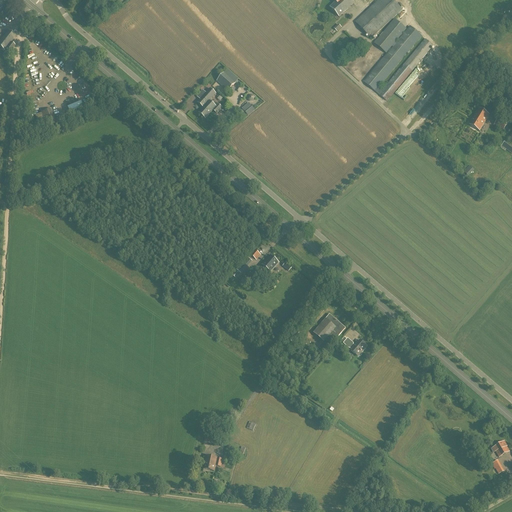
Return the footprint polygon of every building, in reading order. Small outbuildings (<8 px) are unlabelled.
[(333,0),(335,2),(330,7),(339,17),(353,3),(350,0),(333,0)] [(378,0),(355,22),(371,39),(402,10),(392,0),(378,0)] [(374,43),(386,53),(406,29),(394,19),(374,43)] [(337,32),(342,27),(338,23),(333,28),(337,32)] [(410,26),(363,81),(387,101),(433,46),(425,39),(382,91),(378,88),(422,36),(410,26)] [(0,47),(4,51),(5,49),(9,52),(15,46),(11,42),(15,37),(8,31),(3,37),(0,34),(0,32),(0,33),(0,32),(0,47)] [(367,53),(365,50),(344,62),(346,65),(367,53)] [(217,81),(228,91),(236,83),(224,72),(217,81)] [(197,103),(203,107),(198,113),(205,119),(213,111),(216,114),(222,108),(215,102),(213,104),(210,101),(216,94),(210,88),(197,103)] [(68,107),(72,116),(85,110),(81,101),(68,107)] [(241,109),(248,116),(255,109),(249,102),(241,109)] [(35,115),(41,129),(57,122),(51,108),(35,115)] [(469,124),(479,131),(489,115),(478,108),(469,124)] [(501,115),(494,125),(502,132),(508,124),(507,123),(509,121),(501,115)] [(502,142),(500,145),(501,148),(505,151),(506,149),(511,153),(511,145),(510,145),(504,141),(504,142),(502,142)] [(468,176),(474,170),(470,165),(463,171),(468,176)] [(261,255),(254,249),(250,255),(256,260),(261,255)] [(270,255),(262,265),(271,272),(279,263),(270,255)] [(252,262),(247,257),(236,270),(241,274),(252,262)] [(285,263),(282,266),(288,272),(291,268),(285,263)] [(329,314),(326,319),(325,318),(313,333),(323,342),(318,348),(324,353),(345,328),(329,314)] [(354,344),(347,338),(343,343),(349,348),(350,348),(352,349),(351,350),(358,357),(359,356),(360,356),(362,354),(362,353),(367,346),(360,340),(355,346),(353,344),(354,344)] [(315,351),(321,357),(324,353),(318,348),(315,351)] [(246,428),(253,431),(256,424),(249,422),(246,428)] [(204,442),(218,445),(220,438),(206,434),(204,442)] [(495,452),(499,457),(509,451),(507,446),(504,441),(492,448),(495,452)] [(237,459),(241,460),(245,448),(242,447),(237,459)] [(206,455),(203,469),(214,471),(216,466),(221,467),(223,459),(206,455)] [(492,463),(498,474),(504,471),(498,460),(492,463)] [(220,482),(220,481),(215,479),(213,486),(221,487),(222,483),(220,482)]
